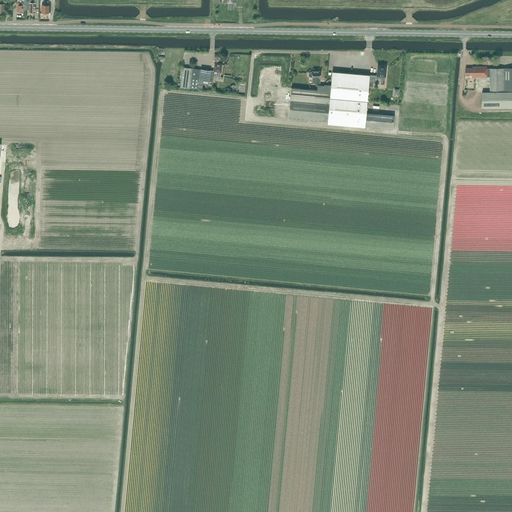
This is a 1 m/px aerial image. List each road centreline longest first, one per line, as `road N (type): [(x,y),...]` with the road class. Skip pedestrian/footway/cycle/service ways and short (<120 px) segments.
road 1 (tertiary): [(0,27),(511,34)]
road 2 (track): [(468,0),(447,7),(273,0)]
